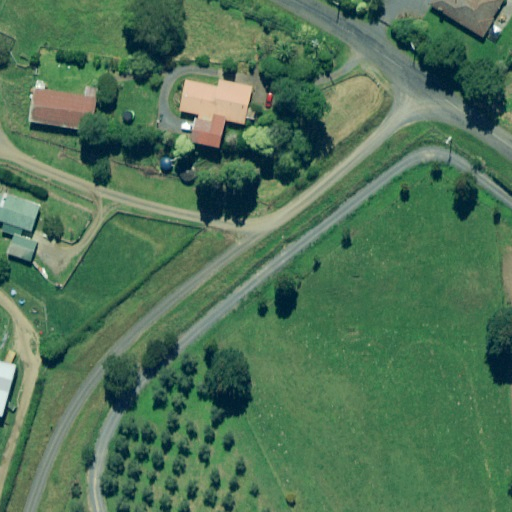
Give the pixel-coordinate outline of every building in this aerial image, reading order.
[(506,0),(435,0),(432,6),(484,37),(506,0)] [(29,100),(33,101),(30,122),(94,132),(98,104),(101,88),(87,86),(86,97),(47,91),(48,83),(32,80),(29,100)] [(255,89),(222,81),(220,88),(189,81),(182,111),(201,115),(195,143),(222,149),(229,121),(247,125),(255,89)] [(41,204),(0,193),(0,220),(5,222),(3,232),(21,237),(23,228),(34,231),(41,204)] [(39,243),(12,236),(7,255),(34,262),(39,243)] [(20,368),(0,361),(0,416),(4,418),(20,368)]
